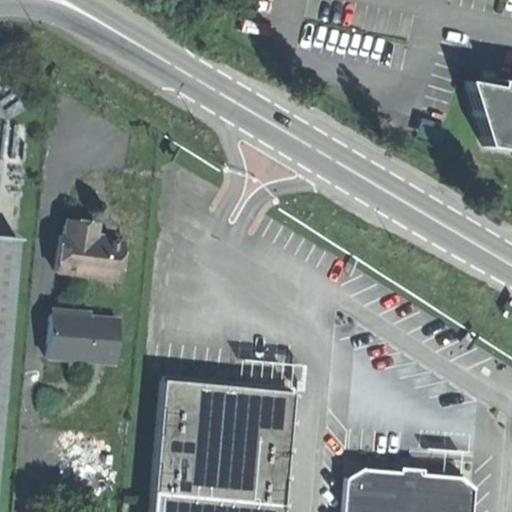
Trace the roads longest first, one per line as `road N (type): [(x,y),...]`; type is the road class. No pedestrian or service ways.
road 1 (primary): [(511,262),(92,12)]
road 2 (unknown): [(19,511),(54,93)]
